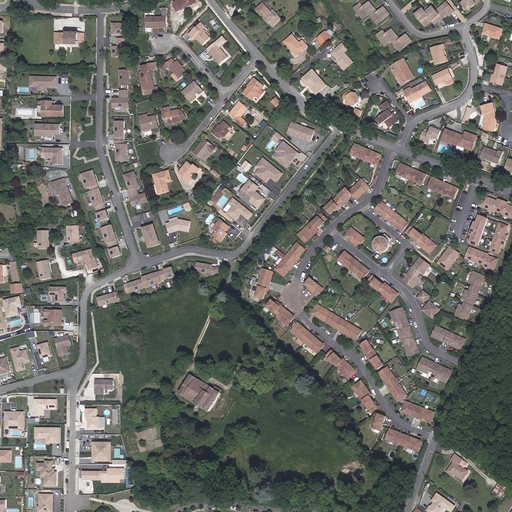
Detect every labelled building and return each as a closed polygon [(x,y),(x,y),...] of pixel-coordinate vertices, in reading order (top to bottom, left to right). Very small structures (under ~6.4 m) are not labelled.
[(177,13),(197,3),(195,0),(179,0),(175,3),(175,7),(177,13)] [(468,11),(476,4),(474,2),(477,0),(466,0),(462,4),(468,11)] [(369,14),(375,9),(369,2),(366,5),(368,7),(366,8),(364,6),(363,7),(360,4),(355,9),(363,19),(369,14)] [(454,12),(447,3),(436,12),(442,19),(448,14),(447,13),(448,11),(451,15),(454,12)] [(276,18),(272,13),(263,4),(256,10),(269,25),(270,24),(273,27),(281,20),(278,16),(276,18)] [(436,12),(433,7),(426,13),(432,21),(434,20),(437,23),(442,19),(436,12)] [(378,24),(390,14),(384,8),(381,10),(382,12),(381,13),(379,12),(378,13),(375,9),(369,14),(378,24)] [(432,21),(426,13),(423,9),(416,15),(423,23),(424,22),(427,25),(432,21)] [(168,28),(168,17),(164,17),(147,18),(147,28),(168,28)] [(206,33),(202,30),(203,29),(205,27),(201,23),(190,35),(194,39),(194,38),(195,37),(197,39),(203,45),(210,38),(206,33)] [(125,34),(125,24),(113,24),(113,33),(125,34)] [(500,39),(503,29),(485,24),(481,39),(486,41),(488,35),(500,39)] [(392,41),(397,36),(392,30),(389,32),(390,34),(388,36),(387,34),(386,35),(383,31),(377,36),(386,46),(392,41)] [(322,44),(331,37),(328,33),(326,32),(318,39),(322,44)] [(84,45),(84,33),(79,33),(66,33),(55,33),(55,44),(66,44),(66,45),(79,45),(84,45)] [(297,55),(308,46),(303,41),(300,44),(293,35),(285,42),(297,55)] [(400,51),(412,42),(407,35),(403,38),(405,39),(403,41),(402,39),(400,40),(397,36),(392,41),(400,51)] [(228,58),(220,48),(227,42),(222,36),(207,50),(220,65),(228,58)] [(125,56),(126,39),(117,38),(117,47),(113,47),(113,56),(125,56)] [(353,63),(344,53),(348,50),(343,44),(339,47),(340,49),(334,55),(338,60),(340,62),(338,63),(345,70),(353,63)] [(448,61),(446,57),(444,50),(445,49),(444,44),(431,48),(436,65),(448,61)] [(188,73),(178,61),(175,63),(172,59),(164,66),(167,69),(170,67),(180,79),(188,73)] [(414,77),(404,59),(392,66),(397,75),(402,84),(414,77)] [(503,86),(508,67),(498,64),(495,75),(493,74),(491,82),(503,86)] [(154,88),(152,71),(150,71),(149,65),(142,67),(143,73),(141,73),(144,95),(159,93),(158,88),(154,88)] [(454,82),(448,69),(433,76),(437,85),(447,81),(448,85),(454,82)] [(128,85),(128,70),(120,70),(120,85),(128,85)] [(318,95),(328,86),(314,70),(304,79),(304,82),(306,85),(310,86),(318,95)] [(57,87),(58,78),(32,77),(32,87),(39,87),(39,91),(47,91),(47,87),(57,87)] [(264,92),(261,90),(264,86),(255,78),(252,81),(253,82),(248,87),(244,93),(252,100),(256,96),(259,98),(264,92)] [(194,96),(199,92),(201,94),(203,92),(195,82),(183,93),(191,102),(196,98),(194,96)] [(421,96),(432,90),(427,82),(412,90),(411,88),(404,92),(407,96),(409,94),(413,102),(422,97),(421,96)] [(127,107),(128,91),(119,90),(119,99),(113,99),(113,107),(127,107)] [(348,96),(352,93),(351,91),(345,95),(344,99),(347,99),(348,96)] [(359,102),(360,98),(356,93),(353,93),(352,93),(348,96),(347,99),(347,100),(350,105),(354,106),(359,102)] [(281,103),(276,98),(272,102),(277,107),(281,103)] [(64,117),(64,106),(53,106),(53,101),(44,101),(43,116),(64,117)] [(399,122),(394,115),(393,116),(392,114),(390,112),(393,110),(387,101),(379,107),(382,110),(383,109),(384,110),(385,112),(385,113),(375,120),(379,126),(385,122),(390,128),(399,122)] [(241,117),(248,108),(240,102),(230,115),(238,121),(237,122),(244,127),(248,123),(241,117)] [(493,131),(496,118),(495,111),(493,104),(482,107),(484,114),(486,114),(487,118),(485,125),(484,125),(483,128),(493,131)] [(181,119),(187,117),(181,109),(179,110),(171,112),(170,107),(162,109),(166,125),(182,121),(181,119)] [(359,119),(362,111),(357,109),(354,116),(359,119)] [(158,127),(156,116),(148,118),(147,114),(140,116),(144,133),(151,131),(151,129),(158,127)] [(233,134),(229,132),(232,128),(225,121),(221,125),(216,131),(215,130),(212,133),(219,138),(221,135),(224,138),(225,137),(228,140),(233,134)] [(126,160),(126,141),(123,141),(124,122),(115,122),(115,145),(116,145),(116,160),(126,160)] [(311,141),(315,131),(292,123),(288,133),(296,136),(297,135),(299,136),(299,138),(307,140),(307,139),(311,141)] [(60,134),(60,125),(37,125),(37,136),(54,136),(54,135),(55,135),(56,134),(60,134)] [(426,142),(428,136),(438,140),(442,131),(431,128),(429,134),(424,132),(421,140),(426,142)] [(447,143),(451,131),(446,129),(442,141),(447,143)] [(282,136),(276,131),(274,135),(275,136),(280,140),(282,136)] [(452,144),(456,133),(451,131),(447,143),(452,144)] [(472,150),(477,136),(466,132),(464,136),(456,133),(452,144),(457,146),(458,145),(465,148),(472,150)] [(205,162),(216,148),(206,140),(200,147),(200,146),(194,153),(205,162)] [(298,153),(290,147),(289,148),(288,147),(288,146),(284,142),(277,151),(279,153),(275,158),(279,160),(279,159),(280,160),(280,161),(287,167),(298,153)] [(364,160),(368,151),(359,148),(360,146),(355,144),(351,154),(364,160)] [(499,164),(503,153),(500,151),(499,153),(496,151),(494,152),(493,151),(492,150),(485,147),(481,158),(499,164)] [(63,164),(63,149),(59,148),(58,150),(56,150),(54,148),(47,148),(46,158),(53,158),(53,164),(63,164)] [(377,165),(381,155),(377,153),(376,155),(368,151),(364,160),(377,165)] [(260,168),(266,161),(263,159),(258,166),(260,168)] [(242,166),(248,171),(253,165),(247,160),(242,166)] [(282,174),(266,161),(260,168),(256,174),(262,178),(266,173),(267,174),(268,174),(269,174),(268,175),(271,177),(276,182),(282,174)] [(197,173),(195,172),(199,168),(194,164),(193,166),(188,162),(186,165),(187,166),(183,171),(182,170),(179,173),(184,177),(183,178),(187,182),(191,178),(192,179),(197,173)] [(410,179),(413,171),(405,167),(406,166),(401,164),(397,174),(410,179)] [(109,218),(93,171),(82,175),(86,188),(90,187),(91,191),(90,191),(95,207),(96,206),(101,221),(109,218)] [(422,185),(427,175),(422,173),(422,174),(413,171),(410,179),(422,185)] [(139,187),(134,172),(124,175),(129,190),(128,191),(133,206),(147,201),(145,193),(138,195),(136,188),(139,187)] [(169,191),(167,182),(171,181),(169,172),(154,175),(157,185),(155,185),(157,194),(169,191)] [(267,182),(271,177),(268,175),(269,174),(268,174),(267,174),(266,173),(262,178),(267,182)] [(441,193),(445,184),(437,181),(437,179),(433,177),(428,188),(441,193)] [(65,179),(52,183),(57,195),(60,194),(64,205),(73,202),(67,185),(65,179)] [(360,194),(368,186),(362,180),(350,191),(352,194),(357,199),(361,196),(360,194)] [(254,194),(259,187),(250,181),(240,193),(258,208),(265,200),(258,194),(256,196),(254,194)] [(454,199),(458,189),(454,187),(453,188),(445,184),(441,193),(454,199)] [(361,196),(370,188),(368,186),(360,194),(361,196)] [(275,188),(269,196),(275,200),(280,192),(275,188)] [(348,198),(352,194),(350,191),(347,188),(336,198),(343,205),(345,202),(344,201),(348,198)] [(197,203),(201,198),(195,194),(191,198),(197,203)] [(499,212),(503,201),(498,199),(498,201),(487,197),(486,202),(481,200),(479,206),(494,211),(494,210),(499,212)] [(253,214),(234,198),(229,204),(233,207),(228,213),(236,220),(240,216),(239,215),(241,213),(249,219),(253,214)] [(340,208),(343,205),(336,198),(326,208),(331,214),(335,210),(339,207),(340,208)] [(511,217),(511,206),(507,205),(508,203),(503,201),(499,212),(504,214),(503,215),(511,217)] [(396,213),(382,202),(375,211),(380,214),(381,212),(390,220),(396,213)] [(186,211),(192,209),(189,203),(183,205),(186,211)] [(390,220),(381,212),(380,214),(389,221),(390,220)] [(409,223),(396,213),(390,220),(399,227),(398,228),(402,232),(409,223)] [(317,230),(328,220),(322,214),(312,224),(317,230)] [(478,245),(488,219),(479,216),(477,223),(472,235),(470,242),(478,245)] [(188,232),(190,222),(179,220),(167,224),(170,233),(180,230),(188,232)] [(224,231),(226,229),(227,230),(230,227),(220,220),(213,229),(216,232),(213,236),(221,242),(227,234),(224,231)] [(399,227),(390,220),(389,221),(398,228),(399,227)] [(309,238),(317,230),(312,224),(311,223),(298,235),(306,243),(310,239),(309,238)] [(504,245),(508,236),(505,235),(508,226),(500,223),(490,250),(498,253),(502,245),(504,245)] [(122,255),(111,225),(102,228),(107,243),(108,243),(113,258),(122,255)] [(160,244),(153,225),(143,228),(145,235),(150,233),(150,235),(146,237),(147,239),(151,238),(152,239),(147,241),(149,247),(160,244)] [(66,226),(66,242),(79,242),(79,226),(66,226)] [(418,242),(423,236),(412,227),(407,233),(418,242)] [(366,239),(352,228),(347,235),(356,243),(355,244),(359,248),(366,239)] [(310,239),(319,231),(317,230),(309,238),(310,239)] [(50,249),(49,231),(39,231),(39,249),(50,249)] [(390,247),(390,244),(389,241),(391,238),(386,234),(384,237),(381,236),(378,237),(377,236),(374,240),(375,241),(374,243),(374,246),(375,248),(376,250),(379,252),(380,252),(383,253),(384,252),(386,252),(387,251),(388,252),(391,249),(390,247)] [(356,243),(347,235),(345,237),(355,244),(356,243)] [(437,245),(424,235),(423,236),(418,242),(427,249),(426,251),(430,254),(437,245)] [(427,249),(418,242),(417,243),(426,251),(427,249)] [(293,262),(301,253),(302,254),(306,250),(297,243),(287,256),(293,262)] [(447,270),(460,254),(450,247),(438,263),(447,270)] [(475,262),(479,251),(470,247),(466,258),(475,262)] [(98,267),(93,249),(73,255),(76,263),(87,260),(90,270),(98,267)] [(488,256),(489,255),(479,251),(475,262),(485,265),(488,256)] [(351,270),(356,263),(349,257),(350,255),(346,252),(339,260),(351,270)] [(295,263),(302,254),(301,253),(293,262),(295,263)] [(286,271),(293,262),(287,256),(276,269),(284,276),(288,272),(286,271)] [(494,270),(498,259),(488,256),(485,265),(484,267),(494,270)] [(424,275),(431,266),(421,258),(416,264),(417,265),(413,270),(419,275),(421,273),(424,275)] [(52,278),(48,260),(38,262),(42,280),(52,278)] [(288,272),(295,263),(293,262),(286,271),(288,272)] [(220,271),(219,267),(216,268),(212,268),(213,266),(198,263),(196,271),(211,274),(220,271)] [(363,280),(370,271),(366,268),(364,269),(356,263),(351,270),(363,280)] [(127,293),(175,276),(172,267),(142,277),(142,279),(124,285),(127,293)] [(268,285),(271,276),(272,277),(273,272),(263,269),(259,282),(261,283),(268,285)] [(414,288),(421,279),(418,276),(419,275),(413,270),(409,275),(408,274),(404,280),(414,288)] [(483,284),(486,277),(474,272),(469,282),(473,284),(471,288),(478,291),(481,283),(483,284)] [(379,291),(384,285),(373,276),(368,282),(379,291)] [(322,288),(311,278),(306,284),(310,288),(314,291),(313,292),(316,295),(322,288)] [(268,290),(270,285),(268,285),(261,283),(256,297),(264,299),(265,294),(267,289),(268,290)] [(395,290),(386,283),(384,285),(393,292),(395,290)] [(24,292),(22,284),(11,285),(12,294),(24,292)] [(392,303),(399,294),(395,290),(393,292),(384,285),(379,291),(379,292),(392,303)] [(64,294),(63,293),(63,292),(66,292),(66,287),(50,287),(50,296),(55,296),(55,302),(64,302),(64,294)] [(475,298),(478,291),(471,288),(469,292),(466,290),(462,301),(465,302),(472,305),(473,306),(476,299),(475,298)] [(425,303),(430,296),(423,291),(418,298),(425,303)] [(119,301),(116,292),(112,293),(112,294),(98,298),(100,306),(119,301)] [(9,317),(20,315),(18,307),(22,306),(20,297),(5,300),(9,317)] [(284,309),(285,308),(281,305),(280,306),(276,303),(272,300),(267,306),(279,316),(284,309)] [(433,318),(440,309),(430,302),(424,309),(430,313),(429,315),(433,318)] [(469,313),(472,305),(465,302),(463,306),(460,305),(455,315),(467,320),(470,313),(469,313)] [(327,323),(333,313),(329,311),(324,308),(318,305),(314,312),(323,318),(322,320),(327,323)] [(407,323),(404,316),(406,315),(403,308),(391,312),(395,323),(399,322),(400,326),(407,323)] [(288,325),(295,317),(291,314),(290,315),(284,309),(279,316),(278,317),(288,325)] [(60,317),(62,315),(62,310),(45,310),(45,315),(49,315),(51,317),(51,319),(49,321),(45,321),(45,326),(64,326),(64,322),(62,322),(62,321),(60,319),(60,317)] [(347,322),(333,313),(327,323),(332,326),(333,324),(343,330),(347,322)] [(362,331),(347,322),(343,330),(353,336),(352,338),(356,340),(362,331)] [(310,336),(301,328),(303,327),(299,323),(291,331),(304,342),(310,336)] [(414,337),(411,330),(410,331),(407,323),(400,326),(402,330),(398,331),(402,342),(404,341),(414,337)] [(447,341),(451,333),(437,326),(432,336),(437,338),(438,337),(447,341)] [(312,334),(303,327),(301,328),(310,336),(312,334)] [(461,350),(466,340),(451,333),(447,341),(457,346),(457,348),(461,350)] [(320,341),(312,334),(310,336),(319,343),(320,341)] [(66,346),(70,345),(70,342),(69,336),(56,339),(60,356),(69,354),(68,348),(67,348),(66,346)] [(325,345),(320,341),(319,343),(310,336),(304,342),(318,353),(325,345)] [(419,352),(414,337),(404,341),(409,356),(419,352)] [(376,353),(368,341),(362,345),(365,350),(367,354),(366,355),(368,358),(376,353)] [(51,356),(48,343),(39,346),(42,358),(51,356)] [(30,361),(27,350),(20,352),(19,347),(12,349),(10,349),(16,371),(24,369),(22,363),(30,361)] [(343,360),(333,350),(327,356),(337,366),(343,360)] [(384,365),(376,353),(368,358),(371,361),(372,361),(375,365),(378,369),(384,365)] [(0,374),(10,371),(6,358),(0,359),(0,374)] [(434,373),(437,366),(429,362),(430,361),(423,358),(418,369),(428,374),(430,371),(434,373)] [(352,367),(344,359),(343,360),(351,368),(352,367)] [(349,379),(356,371),(352,367),(351,368),(343,360),(337,366),(336,367),(349,379)] [(446,383),(452,371),(445,368),(444,369),(437,366),(434,373),(438,374),(436,378),(446,383)] [(398,381),(388,367),(379,373),(382,378),(384,377),(390,386),(398,381)] [(210,412),(221,393),(191,375),(180,393),(210,412)] [(390,386),(384,377),(382,378),(389,388),(390,386)] [(113,389),(113,380),(96,380),(95,394),(104,394),(104,389),(113,389)] [(370,396),(364,387),(365,386),(362,381),(353,387),(363,401),(364,401),(370,396)] [(407,396),(398,381),(390,386),(397,396),(395,397),(398,402),(407,396)] [(397,396),(390,386),(389,388),(395,397),(397,396)] [(378,408),(370,396),(364,401),(372,413),(378,408)] [(57,409),(57,400),(37,400),(37,409),(36,409),(36,415),(45,415),(45,409),(57,409)] [(417,415),(421,407),(406,402),(402,412),(407,414),(408,412),(417,415)] [(431,423),(435,413),(421,407),(417,415),(427,419),(426,421),(431,423)] [(88,428),(99,428),(99,417),(97,417),(97,409),(86,409),(86,417),(88,417),(88,428)] [(23,429),(23,412),(13,412),(13,413),(11,413),(11,412),(6,412),(6,425),(18,425),(18,429),(23,429)] [(381,431),(386,417),(379,414),(373,428),(381,431)] [(58,437),(58,428),(37,428),(37,438),(49,438),(48,443),(60,443),(60,437),(58,437)] [(402,445),(405,437),(395,433),(395,431),(390,429),(386,439),(402,445)] [(418,452),(422,441),(417,439),(416,441),(405,437),(402,445),(418,452)] [(111,443),(94,443),(94,449),(95,449),(95,456),(94,456),(94,461),(111,461),(111,443)] [(11,461),(11,450),(0,449),(0,462),(1,463),(1,461),(11,461)] [(464,469),(468,463),(455,454),(452,460),(454,462),(447,472),(453,476),(455,474),(463,480),(468,472),(464,469)] [(53,461),(46,461),(46,464),(38,463),(38,471),(42,471),(41,477),(46,477),(46,485),(57,485),(57,472),(55,472),(55,469),(53,469),(53,461)] [(124,479),(124,470),(109,470),(109,474),(90,474),(90,480),(102,480),(102,481),(114,481),(114,479),(124,479)] [(501,497),(509,485),(502,479),(493,492),(498,496),(501,497)] [(381,489),(380,488),(378,488),(376,488),(375,488),(373,489),(373,491),(372,492),(372,494),(373,495),(374,496),(375,497),(377,498),(378,497),(380,497),(381,496),(382,494),(382,492),(382,491),(381,489)] [(451,511),(456,506),(436,492),(430,500),(433,503),(431,505),(430,504),(426,510),(429,511),(441,511),(444,508),(450,511),(451,511)] [(53,511),(53,501),(52,501),(52,499),(53,499),(53,495),(36,495),(35,511),(53,511)]
